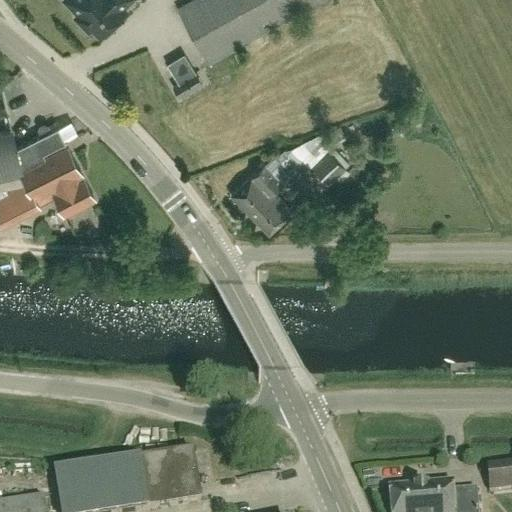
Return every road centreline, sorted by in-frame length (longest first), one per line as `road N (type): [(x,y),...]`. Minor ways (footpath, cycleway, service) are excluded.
road 1 (tertiary): [(211,254),(127,145),(0,36)]
road 2 (unclassified): [(511,252),(211,254)]
road 3 (unclassified): [(295,409),(207,416),(0,381)]
road 4 (unclassified): [(511,401),(295,409)]
road 5 (track): [(0,248),(211,254)]
road 6 (tertiary): [(295,409),(211,254)]
